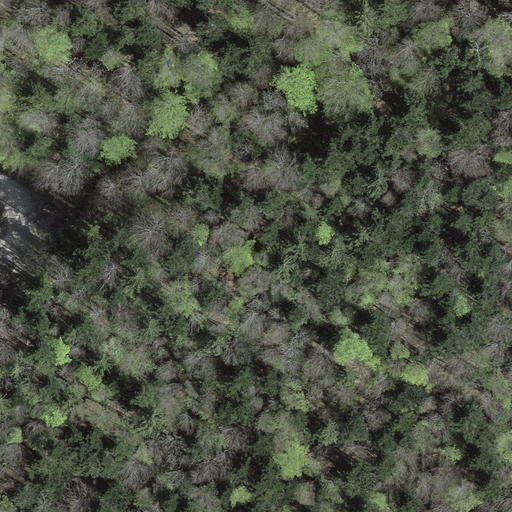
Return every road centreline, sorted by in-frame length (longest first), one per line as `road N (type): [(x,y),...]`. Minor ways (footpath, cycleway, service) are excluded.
road 1 (track): [(38,212),(387,118),(511,69)]
road 2 (track): [(38,212),(372,52),(461,0)]
